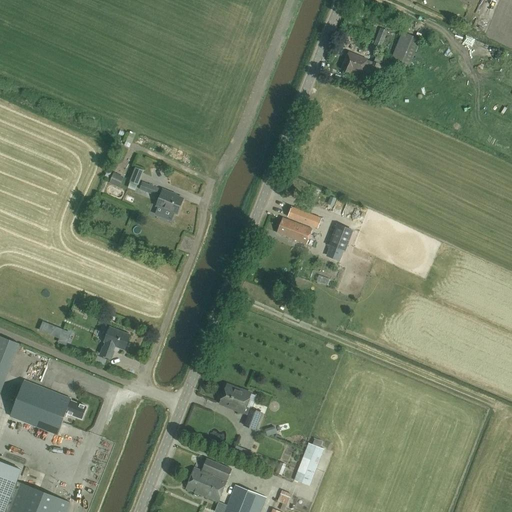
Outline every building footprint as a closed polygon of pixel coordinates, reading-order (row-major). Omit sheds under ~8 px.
[(416,32),(421,35),(426,27),(421,24),(416,32)] [(387,31),(380,28),(370,53),(376,55),(377,51),(379,51),(387,31)] [(420,39),(402,32),(390,61),(396,63),(394,66),(406,71),(420,39)] [(367,59),(348,52),(341,70),(350,73),(352,70),(361,74),(362,72),(387,83),(389,77),(394,78),(397,70),(393,68),(395,63),(388,61),(389,59),(376,54),(373,62),(372,62),(366,60),(367,59)] [(142,183),(144,167),(135,166),(133,182),(142,183)] [(159,188),(147,184),(146,185),(142,184),(140,190),(156,196),(159,188)] [(171,193),(163,190),(157,206),(177,214),(183,199),(171,194),(171,193)] [(321,218),(291,205),(286,216),(316,229),(321,218)] [(312,229),(282,218),(277,233),(307,244),(312,229)] [(352,229),(335,224),(328,246),(344,251),(352,229)] [(129,335),(110,328),(104,342),(106,343),(104,348),(103,348),(101,354),(111,358),(113,352),(112,351),(114,346),(124,349),(129,335)] [(0,392),(20,344),(0,336),(0,392)] [(71,400),(24,381),(10,416),(57,435),(66,413),(82,419),(86,407),(71,401),(71,400)] [(251,394),(227,384),(223,395),(221,396),(219,399),(220,402),(219,404),(248,415),(244,425),(255,430),(262,413),(250,409),(246,408),(251,394)] [(267,440),(279,437),(276,425),(263,428),(267,440)] [(245,450),(252,435),(244,432),(237,446),(245,450)] [(324,449),(308,443),(294,480),(310,486),(324,449)] [(232,469),(207,459),(202,471),(194,468),(186,489),(218,502),(227,481),(212,475),(213,474),(227,480),(232,469)] [(0,511),(5,511),(22,470),(0,461),(0,511)] [(66,511),(70,503),(18,482),(6,511),(66,511)] [(260,511),(266,498),(235,485),(224,511),(260,511)] [(292,495),(282,490),(277,501),(287,506),(292,495)]
